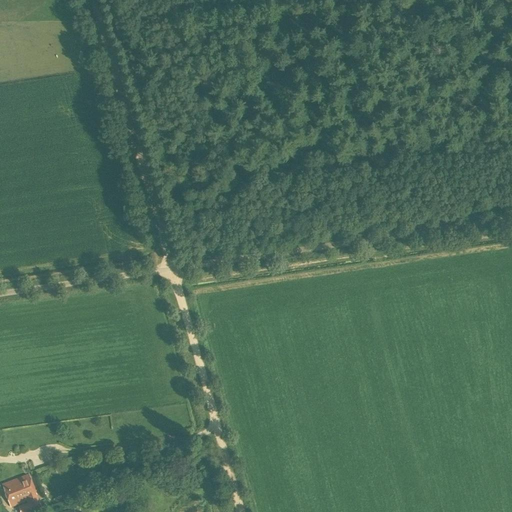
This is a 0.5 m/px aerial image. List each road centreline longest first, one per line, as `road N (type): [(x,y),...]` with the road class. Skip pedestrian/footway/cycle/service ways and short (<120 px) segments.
road 1 (unclassified): [(0,294),(511,217)]
road 2 (track): [(95,0),(171,269)]
road 3 (track): [(240,511),(171,269)]
